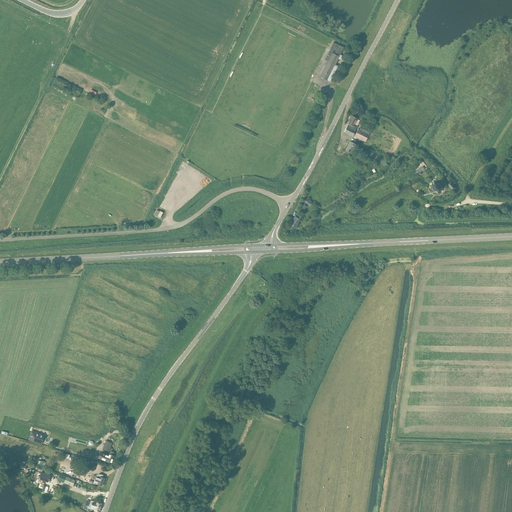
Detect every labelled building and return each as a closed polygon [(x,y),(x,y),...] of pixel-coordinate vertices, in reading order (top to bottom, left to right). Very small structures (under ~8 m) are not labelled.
[(327,81),(330,82),(338,66),(335,65),(338,59),(341,60),(343,56),(340,55),(344,48),(333,43),(325,60),(328,61),(320,77),(327,81)] [(344,133),(353,137),(355,132),(354,132),(357,127),(354,126),(357,119),(351,116),(347,124),(348,124),(347,127),(344,133)] [(354,137),(365,142),(370,132),(360,128),(359,130),(358,129),(354,137)] [(356,145),(350,141),(345,151),(351,154),(356,145)] [(370,151),(366,158),(384,167),(388,160),(370,151)] [(432,190),(435,193),(439,192),(442,188),(441,184),(438,182),(434,183),(432,186),(432,190)] [(452,191),(453,192),(456,189),(455,187),(456,187),(452,183),(448,186),(452,191)] [(288,227),(293,231),(300,221),(301,221),(303,219),(299,216),(297,218),(295,217),(288,227)] [(44,435),(31,431),(29,440),(41,444),(44,435)] [(104,445),(102,450),(109,452),(112,443),(106,441),(104,445)] [(103,453),(100,459),(111,464),(114,456),(112,455),(113,453),(110,451),(109,456),(103,453)] [(41,472),(38,479),(48,482),(50,475),(41,472)] [(97,484),(102,486),(105,478),(102,477),(103,475),(101,475),(100,476),(99,478),(96,477),(95,479),(93,483),(97,484)] [(67,477),(64,483),(72,486),(75,480),(67,477)] [(40,489),(45,492),(49,485),(44,482),(40,489)] [(94,511),(98,511),(99,511),(98,511),(99,511),(102,504),(97,502),(90,500),(88,509),(94,510),(95,511),(94,511)]
